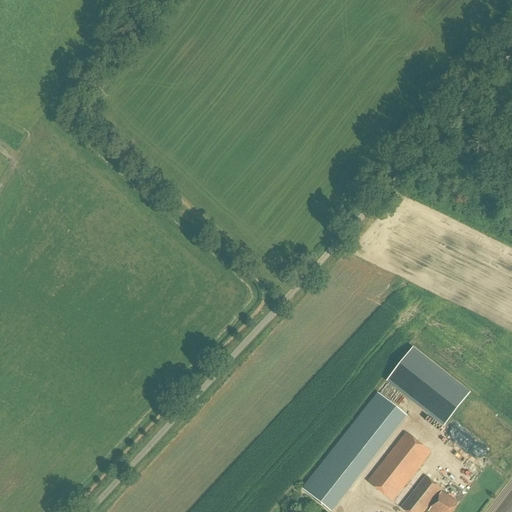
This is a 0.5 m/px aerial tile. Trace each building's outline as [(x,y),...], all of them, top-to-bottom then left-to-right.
[(469,394),(413,350),(388,381),(444,426),(469,394)] [(330,511),(331,511),(355,482),(407,416),(377,393),(325,459),(301,489),(330,511)] [(392,502),(431,453),(405,433),(367,482),(392,502)] [(405,511),(424,511),(442,490),(425,476),(400,508),(405,511)] [(452,511),(459,503),(441,492),(427,511),(452,511)]
